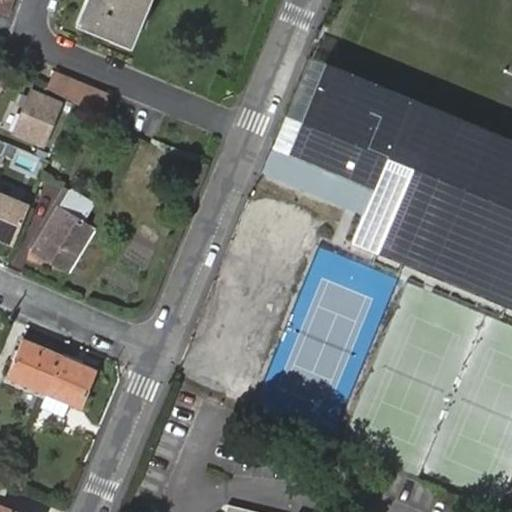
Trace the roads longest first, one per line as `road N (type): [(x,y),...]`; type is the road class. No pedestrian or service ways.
road 1 (residential): [(41,0),(28,42),(248,130)]
road 2 (residential): [(248,130),(158,351)]
road 3 (residential): [(158,351),(93,511)]
road 4 (residential): [(0,288),(158,351)]
road 5 (residential): [(303,0),(248,130)]
